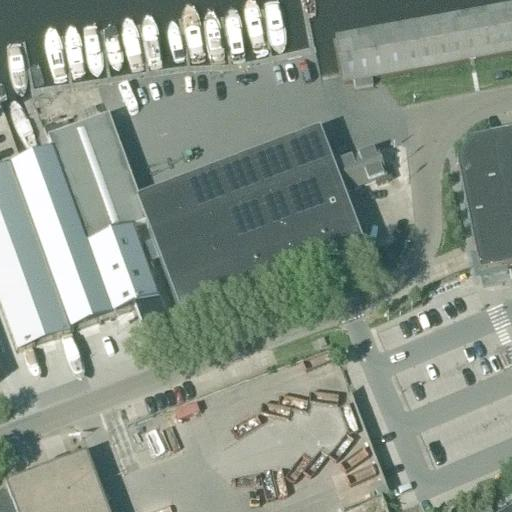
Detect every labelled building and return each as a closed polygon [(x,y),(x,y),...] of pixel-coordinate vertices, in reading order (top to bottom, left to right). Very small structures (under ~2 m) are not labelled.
[(511,6),(333,39),(339,72),(342,84),(343,87),(352,86),(354,92),(372,89),(371,82),(383,80),(511,56),(511,6)] [(137,230),(143,246),(152,243),(181,320),(361,252),(341,198),(374,185),(375,189),(390,184),(385,169),(381,170),(374,152),(330,168),(321,147),(316,148),(314,141),(208,180),(138,206),(108,121),(71,134),(66,122),(42,131),(51,156),(84,249),(137,230)] [(457,166),(456,167),(479,279),(511,271),(511,136),(502,139),(490,141),(471,145),(469,145),(470,147),(466,153),(457,166)] [(137,248),(143,246),(137,230),(84,249),(51,156),(10,171),(9,171),(0,173),(0,310),(16,355),(134,313),(143,339),(167,330),(137,248)] [(319,350),(326,347),(323,340),(316,342),(319,350)] [(0,511),(105,511),(91,475),(92,475),(85,459),(4,489),(6,492),(0,495),(0,511)] [(345,506),(347,511),(388,511),(383,494),(345,506)]
